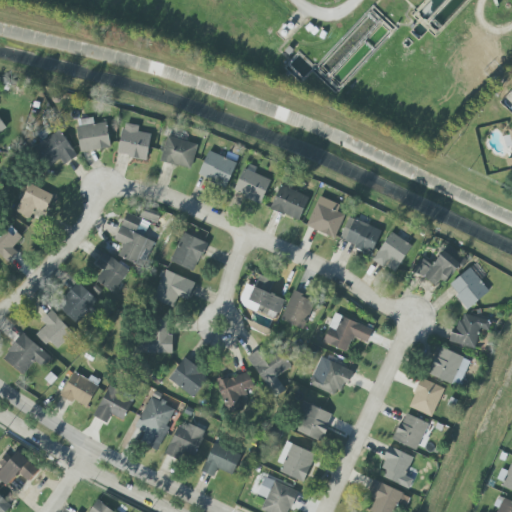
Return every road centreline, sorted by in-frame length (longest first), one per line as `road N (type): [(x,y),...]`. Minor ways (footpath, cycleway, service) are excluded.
road 1 (residential): [(133,190),(156,191),(253,231),(418,318)]
road 2 (tertiary): [(221,511),(89,446),(0,387)]
road 3 (residential): [(329,511),(418,318)]
road 4 (tertiary): [(0,413),(77,465),(174,511)]
road 5 (residential): [(0,314),(76,239),(107,189),(133,190)]
